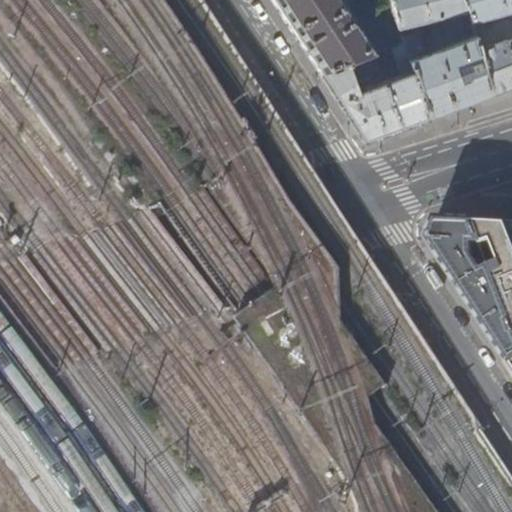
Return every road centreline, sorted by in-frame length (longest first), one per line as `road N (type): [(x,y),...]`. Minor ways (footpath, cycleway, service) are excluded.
road 1 (secondary): [(0,327),(359,195)]
road 2 (residential): [(511,428),(359,195)]
road 3 (residential): [(229,0),(359,195)]
road 4 (secondary): [(359,195),(511,147)]
